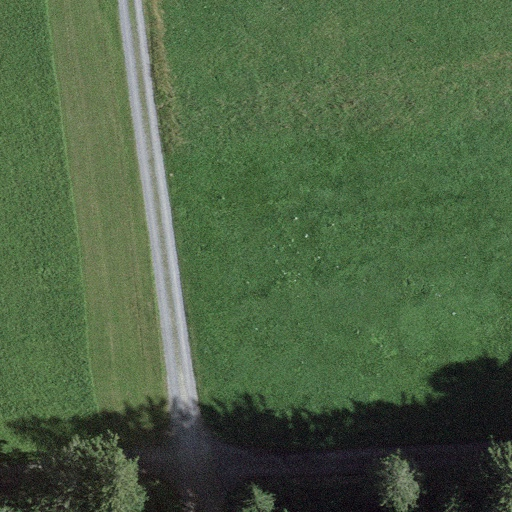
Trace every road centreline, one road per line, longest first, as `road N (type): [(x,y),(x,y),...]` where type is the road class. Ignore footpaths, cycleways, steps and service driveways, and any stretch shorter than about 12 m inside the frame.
road 1 (track): [(119,0),(176,511)]
road 2 (track): [(63,511),(174,504),(511,454)]
